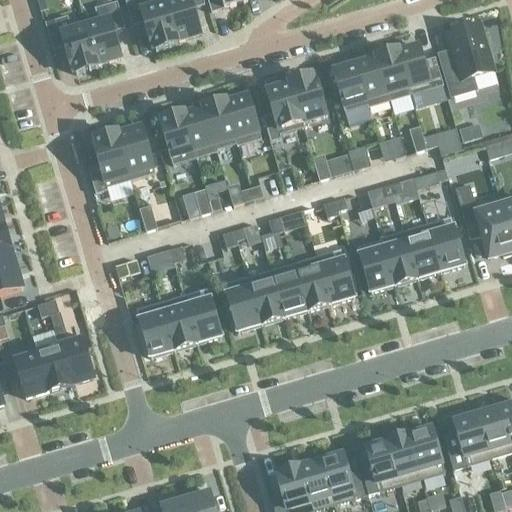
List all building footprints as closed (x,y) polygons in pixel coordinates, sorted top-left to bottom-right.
[(177,49),(164,2),(150,6),(148,0),(135,0),(125,3),(132,29),(144,26),(152,53),(155,52),(156,55),(177,49)] [(169,0),(164,2),(177,49),(178,48),(178,46),(201,39),(193,12),(205,8),(202,0),(169,0)] [(222,5),(224,12),(248,5),(246,0),(206,0),(211,16),(213,16),(210,8),(222,5)] [(84,26),(98,72),(98,69),(121,62),(113,35),(125,32),(117,6),(94,12),(97,22),(84,26)] [(72,77),(75,76),(76,78),(98,72),(84,26),(70,30),(68,20),(45,27),(53,53),(64,50),(72,77)] [(494,75),(480,28),(446,38),(451,54),(438,58),(451,101),(477,94),(473,81),(494,75)] [(397,54),(410,99),(443,90),(435,62),(423,65),(419,50),(398,56),(398,53),(397,54)] [(397,54),(376,60),(390,106),(410,99),(397,54)] [(376,62),(356,68),(369,112),(390,106),(376,60),(375,60),(376,62)] [(369,112),(356,68),(333,75),(345,116),(367,110),(368,112),(369,112)] [(289,86),(290,88),(291,88),(302,128),(303,127),(327,120),(315,81),(312,82),(311,79),(289,86)] [(304,132),(303,127),(302,128),(291,88),(290,88),(266,95),(273,118),(263,121),(270,146),(281,143),(280,139),(304,132)] [(261,143),(249,100),(225,107),(238,150),(261,143)] [(225,107),(204,113),(217,156),(218,156),(217,154),(236,148),(237,150),(238,150),(225,107)] [(217,156),(204,113),(184,119),(196,162),(217,156)] [(173,169),(196,162),(184,119),(160,126),(173,169)] [(482,141),(478,128),(459,134),(463,147),(482,141)] [(117,136),(116,136),(131,185),(155,177),(142,131),(118,138),(117,136)] [(420,131),(409,134),(415,157),(426,154),(420,131)] [(461,154),(455,135),(436,140),(441,160),(461,154)] [(107,192),(131,185),(116,136),(95,142),(95,145),(92,146),(100,170),(88,173),(96,198),(108,194),(107,192)] [(390,149),(395,163),(406,160),(401,145),(390,149)] [(488,151),(491,162),(499,160),(495,149),(488,151)] [(382,155),(385,166),(394,163),(391,152),(382,155)] [(349,159),(353,175),(370,171),(365,155),(349,159)] [(324,159),(312,162),(319,185),(331,182),(324,159)] [(438,186),(448,184),(445,174),(436,176),(438,186)] [(390,190),(393,200),(402,197),(399,187),(390,190)] [(490,263),(511,256),(511,242),(502,207),(477,214),(470,189),(455,194),(469,243),(483,239),(490,263)] [(250,193),(254,205),(263,202),(260,190),(250,193)] [(393,200),(390,190),(381,192),(384,202),(393,200)] [(250,193),(241,196),(244,207),(254,205),(250,193)] [(205,194),(194,197),(201,220),(212,217),(209,205),(205,194)] [(209,205),(212,217),(222,214),(219,202),(209,205)] [(335,206),(338,216),(347,213),(344,203),(335,206)] [(511,203),(502,207),(511,242),(511,203)] [(327,223),(339,219),(338,216),(335,206),(323,209),(327,223)] [(151,210),(139,213),(146,236),(157,233),(151,210)] [(283,232),(292,229),(289,219),(280,222),(283,232)] [(272,239),(284,235),(283,232),(280,222),(268,226),(272,239)] [(450,222),(427,229),(441,277),(465,270),(450,222)] [(427,229),(403,235),(418,284),(441,277),(427,229)] [(0,231),(0,254),(10,251),(4,230),(0,231)] [(243,233),(234,236),(237,246),(246,243),(243,233)] [(395,290),(418,284),(403,235),(380,242),(395,290)] [(238,249),(237,246),(234,236),(222,239),(226,252),(238,249)] [(380,245),(357,252),(371,297),(395,290),(380,242),(379,242),(380,245)] [(0,254),(0,276),(15,272),(10,255),(10,253),(11,252),(10,251),(0,254)] [(170,254),(173,264),(174,268),(185,264),(181,251),(170,254)] [(170,254),(161,257),(163,267),(173,264),(170,254)] [(316,261),(331,309),(355,302),(340,254),(316,261)] [(308,316),(331,309),(316,261),(293,268),(308,316)] [(119,284),(130,280),(127,267),(115,270),(119,284)] [(308,316),(293,268),(270,275),(284,323),(308,316)] [(0,300),(22,294),(15,272),(0,276),(0,300)] [(270,275),(247,281),(261,330),(284,323),(270,275)] [(237,337),(261,330),(247,281),(223,288),(237,337)] [(207,293),(183,300),(197,348),(221,341),(207,293)] [(174,355),(197,348),(183,300),(160,307),(174,355)] [(55,304),(46,307),(50,320),(59,317),(55,304)] [(37,310),(41,322),(50,320),(46,307),(37,310)] [(150,362),(174,355),(160,307),(136,314),(150,362)] [(71,389),(93,383),(81,339),(58,346),(64,367),(71,389)] [(64,367),(58,346),(36,352),(42,373),(49,396),(71,389),(64,367)] [(14,363),(26,402),(49,396),(42,373),(36,352),(35,352),(36,357),(14,363)] [(511,408),(498,412),(511,458),(511,457),(511,408)] [(478,418),(491,464),(511,458),(498,412),(478,418)] [(453,421),(457,436),(443,440),(453,475),(467,471),(491,464),(478,418),(469,421),(468,416),(453,421)] [(409,439),(408,438),(407,438),(421,484),(445,477),(432,432),(409,439)] [(407,438),(387,444),(400,490),(421,484),(407,438)] [(369,462),(379,497),(400,490),(387,444),(386,444),(386,445),(365,452),(369,462)] [(342,458),(321,465),(334,510),(356,503),(355,502),(367,499),(355,460),(344,464),(342,458)] [(379,497),(369,462),(358,465),(369,500),(379,497)] [(311,511),(326,511),(334,510),(321,465),(301,471),(301,469),(300,470),(311,511)] [(276,478),(282,499),(271,502),(273,511),(311,511),(300,470),(278,476),(278,477),(276,478)] [(213,511),(209,496),(185,503),(186,504),(187,511),(213,511)] [(449,505),(450,511),(463,511),(460,501),(449,505)]
